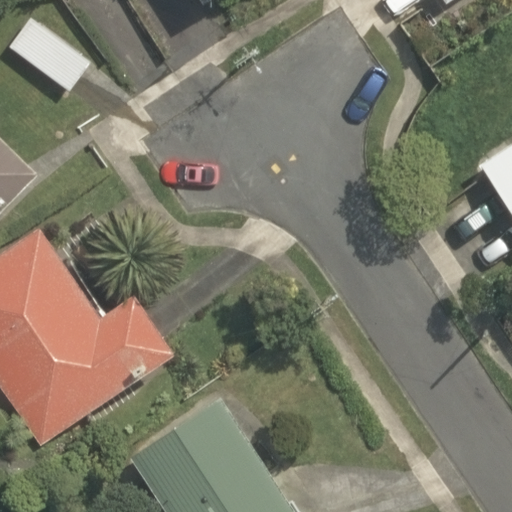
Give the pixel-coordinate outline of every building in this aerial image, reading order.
[(11,47),(70,90),(93,58),(33,16),(11,47)] [(0,218),(42,176),(0,134),(0,218)] [(511,141),(481,162),(511,209),(511,141)] [(0,255),(0,385),(41,446),(179,353),(139,295),(106,317),(44,226),(0,255)] [(133,457),(169,511),(301,511),(226,396),(133,457)]
